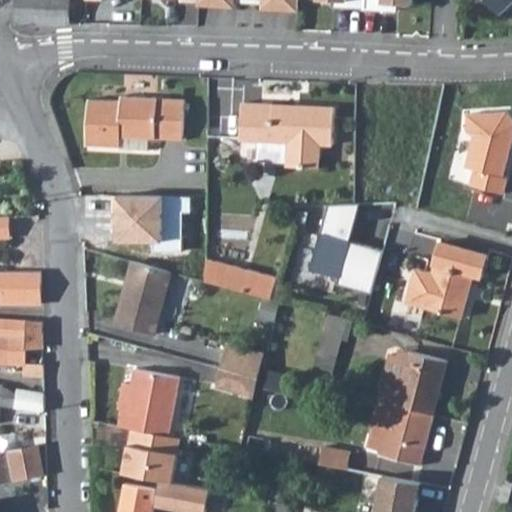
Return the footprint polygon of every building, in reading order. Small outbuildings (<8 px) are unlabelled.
[(17,0),(17,23),(69,25),(69,0),(17,0)] [(364,0),(325,0),(341,1),(341,8),(363,10),(364,0)] [(364,0),(363,10),(387,11),(387,4),(411,5),(411,0),(364,0)] [(511,0),(490,0),(501,10),(511,0)] [(115,146),(116,137),(147,138),(180,139),(181,98),(118,95),(117,100),(86,99),(84,144),(115,146)] [(259,141),(288,142),(287,162),(287,166),(318,167),(320,144),(333,145),(335,107),(298,106),(298,108),(276,107),(276,104),(242,103),(240,140),(259,141)] [(463,111),(463,129),(472,136),(464,166),(474,169),(470,186),(504,194),(508,177),(502,176),(511,135),(511,120),(505,109),(463,111)] [(115,146),(115,150),(146,152),(147,138),(116,137),(115,146)] [(288,142),(259,141),(257,160),(287,162),(288,142)] [(163,195),(110,197),(112,242),(165,240),(163,195)] [(360,204),(329,205),(310,269),(339,277),(337,283),(371,292),(383,250),(350,240),(360,204)] [(0,217),(0,229),(9,230),(9,217),(0,217)] [(0,229),(0,238),(9,238),(9,230),(0,229)] [(415,269),(406,303),(461,317),(473,274),(483,278),(489,256),(439,242),(433,264),(435,264),(432,274),(415,269)] [(276,276),(206,257),(206,279),(271,297),(276,276)] [(131,259),(113,321),(152,331),(170,269),(131,259)] [(0,302),(41,303),(40,271),(0,270),(0,302)] [(331,313),(354,319),(355,319),(359,306),(335,299),(331,313)] [(328,312),(313,370),(332,375),(342,340),(348,341),(354,319),(331,313),(328,312)] [(0,318),(0,334),(11,336),(9,363),(24,364),(25,364),(27,348),(43,347),(42,321),(0,318)] [(0,362),(9,363),(11,336),(0,334),(0,362)] [(225,337),(216,367),(253,378),(263,349),(225,337)] [(391,353),(379,399),(382,400),(394,403),(434,414),(447,360),(409,350),(407,357),(391,353)] [(23,376),(43,378),(43,365),(25,364),(24,364),(23,376)] [(253,378),(216,367),(211,386),(248,398),(253,378)] [(121,426),(168,435),(180,378),(138,369),(135,383),(129,410),(124,409),(121,426)] [(124,409),(129,410),(135,383),(129,382),(124,409)] [(0,404),(44,411),(44,393),(28,391),(28,396),(15,394),(1,386),(0,386),(0,404)] [(375,425),(428,439),(434,414),(394,403),(382,400),(375,425)] [(375,425),(370,446),(381,450),(381,453),(420,463),(424,444),(426,445),(428,439),(375,425)] [(168,435),(132,429),(124,472),(158,479),(172,481),(180,438),(168,435)] [(320,462),(347,468),(350,451),(323,445),(320,462)] [(0,453),(0,483),(44,475),(38,446),(0,453)] [(416,511),(422,481),(383,474),(376,511),(416,511)] [(118,511),(152,511),(153,506),(184,511),(204,511),(209,488),(172,481),(158,479),(157,488),(124,483),(118,511)] [(269,511),(289,511),(291,503),(271,500),(269,511)]
